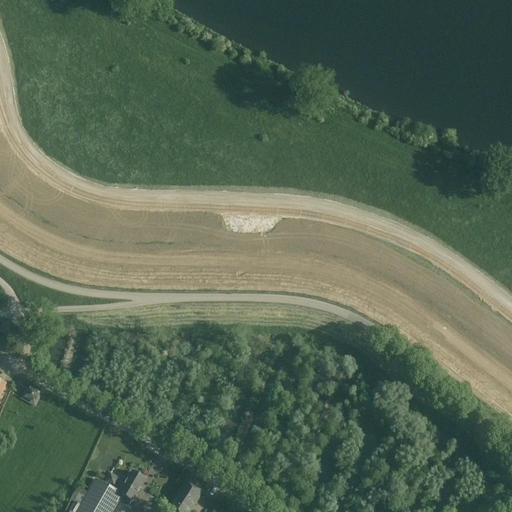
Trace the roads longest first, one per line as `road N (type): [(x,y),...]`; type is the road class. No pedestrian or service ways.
road 1 (unclassified): [(511,433),(396,343),(338,311),(287,299),(153,296)]
road 2 (unclassified): [(253,511),(195,467),(39,379),(19,312)]
road 3 (unclassified): [(153,296),(62,285),(0,254)]
road 4 (unclassified): [(19,312),(153,296)]
